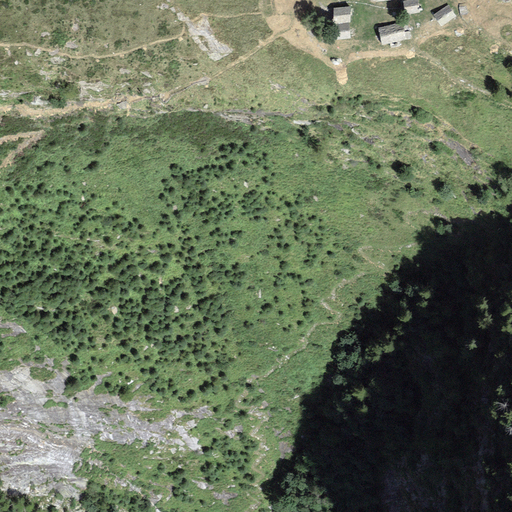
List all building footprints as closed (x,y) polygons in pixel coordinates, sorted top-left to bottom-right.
[(417,0),(410,0),(403,1),(405,13),(420,11),(417,0)] [(448,5),(434,14),(442,26),(456,16),(448,5)] [(349,8),(331,10),(332,24),(350,23),(349,8)] [(398,24),(379,29),(383,43),(402,39),(398,24)] [(349,25),(334,27),(335,39),(351,38),(349,25)]
